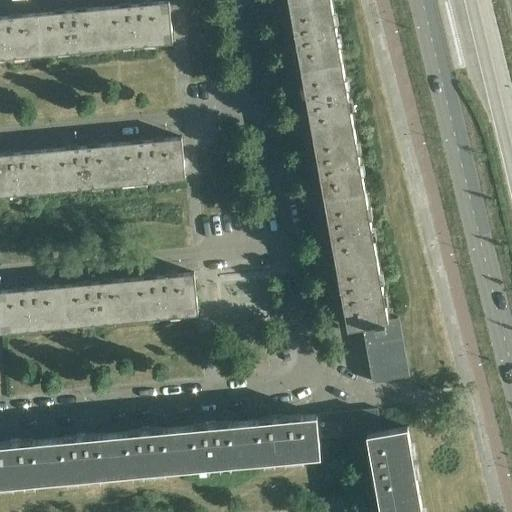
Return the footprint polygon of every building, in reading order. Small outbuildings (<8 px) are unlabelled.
[(169,0),(162,0),(103,6),(106,47),(173,40),(169,0)] [(331,0),(300,0),(291,2),(302,67),(342,60),(331,0)] [(103,6),(38,12),(41,53),(106,47),(103,6)] [(0,15),(0,56),(41,53),(38,12),(0,15)] [(342,60),(302,67),(314,131),(354,124),(342,60)] [(354,124),(314,131),(326,196),(365,189),(354,124)] [(182,135),(115,142),(119,182),(185,176),(182,135)] [(115,142),(50,148),(54,188),(119,182),(115,142)] [(50,148),(0,152),(0,193),(54,188),(50,148)] [(365,189),(326,196),(337,260),(377,253),(365,189)] [(388,317),(377,253),(337,260),(349,326),(363,323),(364,324),(388,320),(387,317),(388,317)] [(194,271),(128,277),(131,318),(198,312),(194,271)] [(128,277),(62,283),(66,324),(131,318),(128,277)] [(62,283),(0,288),(0,321),(1,330),(66,324),(62,283)] [(388,320),(364,324),(370,363),(405,357),(398,316),(388,317),(387,317),(388,320)] [(405,357),(370,363),(373,380),(408,374),(405,357)] [(377,407),(363,408),(366,433),(367,433),(367,432),(381,429),(377,407)] [(363,408),(351,410),(353,434),(366,433),(363,408)] [(351,410),(340,411),(342,435),(353,434),(351,410)] [(340,411),(327,412),(330,436),(342,435),(340,411)] [(327,412),(316,413),(319,437),(330,436),(327,412)] [(316,413),(243,420),(247,460),(320,454),(319,437),(316,413)] [(243,420),(178,426),(182,466),(247,460),(243,420)] [(394,427),(367,433),(379,498),(419,491),(407,425),(394,427)] [(178,426),(112,432),(116,472),(182,466),(178,426)] [(112,432),(47,438),(51,478),(116,472),(112,432)] [(0,442),(0,483),(51,478),(47,438),(0,442)] [(422,511),(419,491),(379,498),(381,511),(422,511)]
